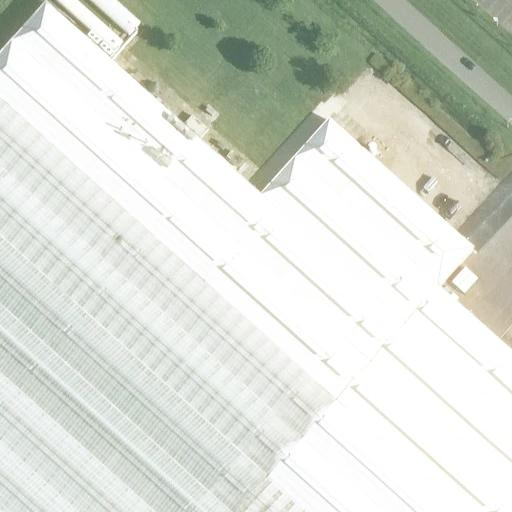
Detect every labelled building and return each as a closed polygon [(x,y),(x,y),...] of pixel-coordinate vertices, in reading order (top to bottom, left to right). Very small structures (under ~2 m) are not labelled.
[(76,0),(54,0),(54,1),(114,55),(124,43),(76,0)] [(113,0),(88,0),(130,37),(141,25),(113,0)] [(47,4),(0,56),(0,511),(511,511),(511,354),(439,289),(474,251),(330,121),(262,198),(47,4)] [(306,122),(274,116),(268,111),(263,116),(256,111),(249,120),(260,129),(246,144),(254,151),(255,149),(258,152),(261,149),(273,159),(306,122)] [(193,117),(185,126),(201,140),(209,131),(193,117)] [(239,172),(247,164),(232,151),(225,160),(239,172)]
